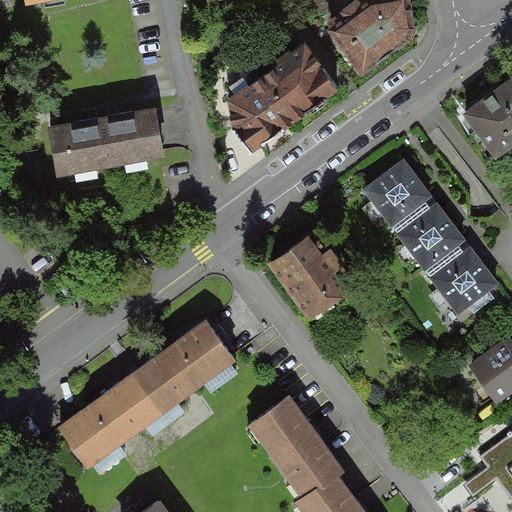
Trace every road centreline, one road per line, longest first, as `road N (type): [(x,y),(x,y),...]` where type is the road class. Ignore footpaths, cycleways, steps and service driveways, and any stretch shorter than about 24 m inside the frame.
road 1 (residential): [(213,233),(427,511)]
road 2 (residential): [(468,38),(441,71),(213,233)]
road 3 (residential): [(213,233),(0,399)]
road 4 (residential): [(70,511),(0,403)]
